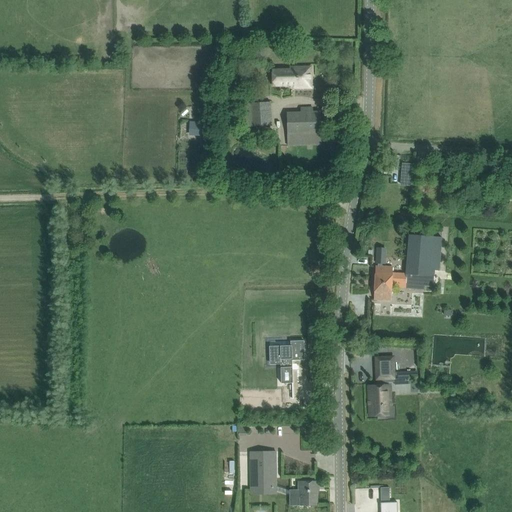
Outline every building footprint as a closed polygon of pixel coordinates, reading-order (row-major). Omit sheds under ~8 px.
[(311,88),(311,67),(294,67),(294,71),(275,72),(275,87),(293,86),(293,89),(311,88)] [(269,102),(243,102),(243,126),(269,126),(269,102)] [(321,145),(320,112),(313,112),(312,108),(301,108),(301,113),(293,113),(293,119),(287,119),(288,146),(321,145)] [(476,174),(475,191),(495,192),(495,175),(476,174)] [(401,178),(400,185),(412,186),(412,179),(401,178)] [(438,287),(441,237),(409,235),(405,275),(405,285),(431,287),(430,293),(432,293),(432,287),(438,287)] [(375,283),(391,284),(405,285),(405,275),(392,273),(393,267),(382,267),(382,264),(385,264),(385,251),(377,251),(376,264),(378,264),(378,266),(375,266),(375,283)] [(390,301),(391,284),(375,283),(374,300),(390,301)] [(304,360),(303,341),(290,342),(290,346),(269,346),(269,361),(280,361),(281,383),(292,383),(292,361),(304,360)] [(375,358),(376,380),(377,380),(386,379),(394,379),(394,385),(409,385),(408,376),(394,377),(393,357),(375,358)] [(368,386),(369,416),(388,415),(387,400),(390,400),(389,385),(386,385),(386,379),(377,380),(377,386),(368,386)] [(283,436),(283,445),(298,445),(298,437),(283,436)] [(251,494),(276,493),(275,451),(250,452),(251,494)] [(319,491),(319,482),(299,482),(299,490),(290,490),(290,505),(299,505),(317,505),(317,491),(319,491)] [(397,511),(397,502),(380,503),(380,511),(397,511)]
